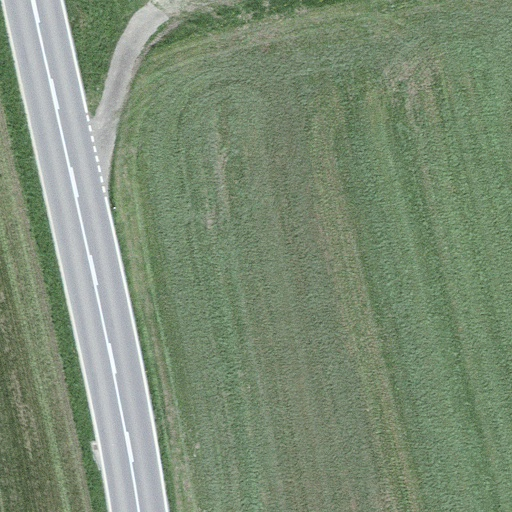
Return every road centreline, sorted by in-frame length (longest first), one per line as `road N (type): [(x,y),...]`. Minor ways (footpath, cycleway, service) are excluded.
road 1 (secondary): [(140,511),(34,0)]
road 2 (track): [(74,184),(139,28),(196,0)]
